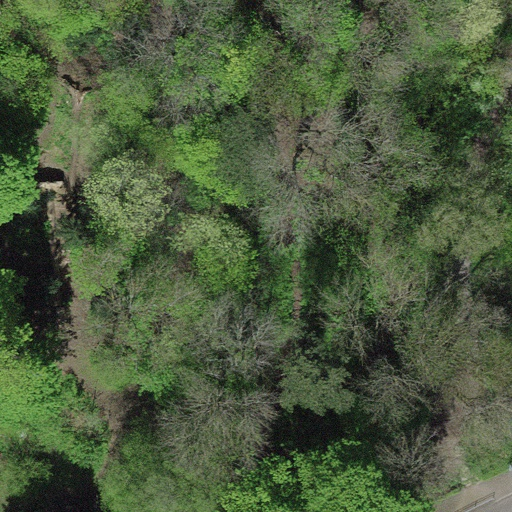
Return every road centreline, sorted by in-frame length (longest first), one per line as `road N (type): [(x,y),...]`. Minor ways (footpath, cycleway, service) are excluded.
road 1 (track): [(511,166),(469,233),(472,275),(496,352),(472,428),(452,456),(476,511)]
road 2 (track): [(144,511),(389,477),(452,456)]
road 3 (track): [(161,507),(105,496),(0,454)]
